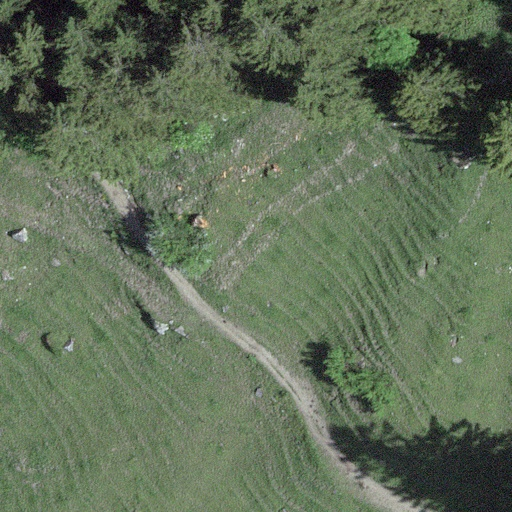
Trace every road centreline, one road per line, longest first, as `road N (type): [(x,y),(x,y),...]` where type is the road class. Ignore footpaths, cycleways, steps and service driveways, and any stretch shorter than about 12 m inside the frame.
road 1 (track): [(209,305),(284,358),(354,466),(391,493),(439,511)]
road 2 (track): [(209,305),(70,222),(0,216)]
